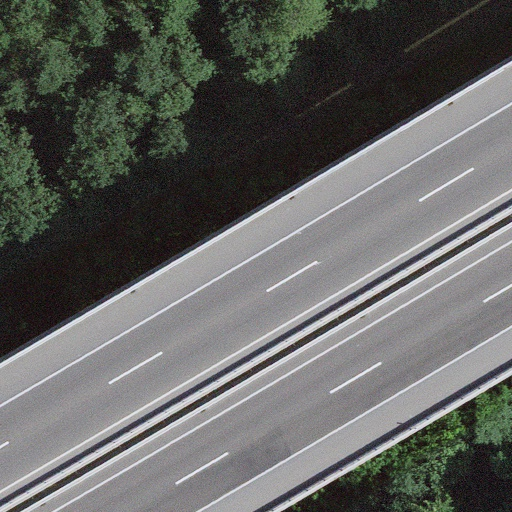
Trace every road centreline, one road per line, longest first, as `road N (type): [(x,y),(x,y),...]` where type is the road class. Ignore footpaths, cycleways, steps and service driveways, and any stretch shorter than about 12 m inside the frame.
road 1 (motorway): [(511,145),(0,447)]
road 2 (track): [(0,297),(497,0)]
road 3 (motorway): [(127,511),(511,284)]
